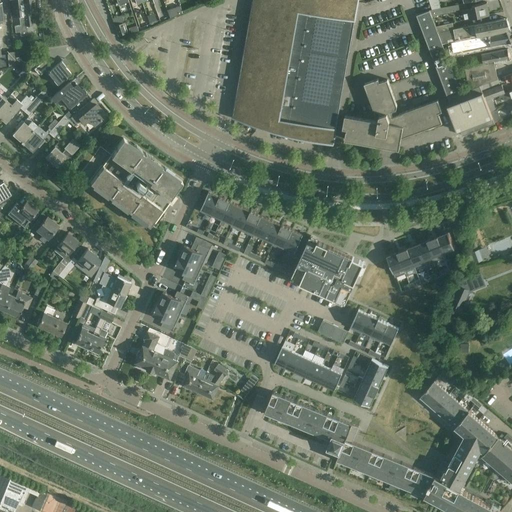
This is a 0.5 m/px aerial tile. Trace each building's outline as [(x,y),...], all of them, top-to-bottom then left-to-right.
[(28,35),(23,0),(12,0),(14,18),(20,16),(21,25),(14,25),(15,32),(21,32),(22,36),(28,35)] [(34,0),(23,0),(28,35),(28,37),(34,36),(31,13),(35,11),(34,0)] [(335,136),(359,0),(260,0),(256,22),(243,99),(251,121),(287,128),(286,131),(309,134),(309,132),(335,136)] [(441,8),(438,0),(429,0),(433,10),(441,8)] [(0,21),(5,21),(2,3),(0,3),(0,69),(18,65),(17,54),(1,56),(0,44),(0,21)] [(465,20),(467,19),(490,15),(488,3),(473,5),(474,8),(468,9),(467,3),(441,8),(433,10),(430,10),(430,11),(432,16),(433,16),(463,10),(465,20)] [(462,93),(447,55),(443,44),(436,25),(433,16),(432,16),(430,11),(417,16),(463,136),(495,123),(491,112),(486,101),(481,86),(470,89),(462,93)] [(481,24),(469,26),(454,29),(453,22),(436,25),(443,44),(452,42),(457,41),(511,30),(507,19),(481,24)] [(115,26),(119,36),(129,33),(125,23),(115,26)] [(511,42),(511,30),(457,41),(452,42),(443,44),(447,55),(455,54),(511,42)] [(508,49),(482,54),(483,60),(475,61),(476,64),(465,67),(467,75),(461,76),(462,82),(468,81),(470,89),(481,86),(499,79),(496,63),(511,60),(508,49)] [(71,74),(65,67),(61,61),(52,69),(49,66),(45,60),(34,69),(39,75),(45,69),(58,85),(65,78),(65,79),(67,78),(67,77),(71,74)] [(77,84),(78,83),(75,79),(52,99),(55,103),(62,98),(71,108),(76,104),(78,106),(80,105),(78,103),(80,101),(88,95),(89,96),(83,89),(82,90),(77,84)] [(398,114),(397,110),(398,106),(388,80),(380,83),(379,79),(365,84),(375,113),(378,112),(380,116),(379,121),(346,115),(343,128),(347,129),(345,140),(386,147),(398,149),(400,149),(402,138),(443,123),(439,113),(443,112),(438,100),(398,114)] [(501,85),(499,79),(481,86),(486,101),(493,98),(497,97),(506,93),(503,85),(501,85)] [(29,115),(42,101),(48,96),(44,90),(32,102),(24,111),(29,115)] [(511,90),(506,93),(497,97),(498,99),(500,99),(502,102),(506,101),(511,98),(511,90)] [(19,107),(24,111),(32,102),(27,96),(20,103),(11,95),(6,100),(0,107),(0,117),(0,118),(1,120),(2,119),(5,122),(19,107)] [(413,100),(415,105),(429,99),(428,95),(413,100)] [(95,106),(91,101),(72,116),(69,120),(69,121),(75,127),(76,125),(81,120),(85,124),(89,120),(94,125),(106,115),(97,104),(95,106)] [(501,121),(497,109),(491,112),(495,123),(501,121)] [(54,138),(69,121),(69,120),(65,115),(51,130),(49,133),(54,138)] [(22,144),(37,126),(27,117),(23,121),(22,120),(16,127),(17,129),(13,134),(21,142),(22,144)] [(46,132),(38,126),(40,124),(39,124),(37,126),(22,144),(23,144),(32,151),(37,146),(39,147),(45,140),(43,139),(49,133),(51,130),(49,128),(46,132)] [(160,191),(170,199),(182,181),(123,138),(90,183),(149,226),(162,209),(152,202),(160,191)] [(69,167),(76,158),(74,156),(82,147),(76,141),(64,154),(56,147),(46,158),(58,169),(64,163),(69,167)] [(4,182),(0,183),(0,210),(3,209),(2,206),(9,202),(7,198),(12,195),(4,182)] [(220,197),(209,192),(201,210),(212,215),(220,197)] [(231,201),(220,197),(212,215),(222,220),(231,201)] [(38,209),(31,203),(27,200),(22,207),(17,203),(6,217),(12,222),(14,218),(25,226),(38,209)] [(241,206),(231,201),(222,220),(233,224),(241,206)] [(251,211),(241,206),(233,224),(243,229),(251,211)] [(262,216),(251,211),(243,229),(253,234),(262,216)] [(272,220),(262,216),(253,234),(264,239),(272,220)] [(42,224),(37,220),(31,229),(35,233),(37,230),(43,235),(40,239),(45,243),(58,225),(48,217),(45,220),(44,220),(43,221),(44,221),(42,224)] [(282,225),(272,220),(264,239),(274,243),(282,225)] [(293,230),(282,225),(274,243),(284,248),(293,230)] [(304,235),(293,230),(284,248),(295,253),(304,235)] [(455,249),(448,232),(438,236),(444,253),(455,249)] [(58,246),(55,251),(64,258),(53,271),(59,276),(73,257),(80,248),(76,244),(78,241),(68,233),(58,246)] [(438,236),(428,240),(434,257),(444,253),(438,236)] [(365,263),(310,238),(291,279),(346,304),(365,263)] [(428,240),(418,244),(424,261),(434,257),(428,240)] [(418,244),(408,248),(414,265),(424,261),(418,244)] [(180,256),(180,257),(198,265),(203,254),(208,256),(210,250),(199,245),(197,251),(185,245),(183,250),(181,250),(178,255),(180,256)] [(94,263),(98,257),(88,248),(78,261),(73,257),(59,276),(63,279),(74,265),(79,268),(82,264),(88,269),(85,273),(91,277),(99,267),(94,263)] [(408,248),(398,252),(404,269),(414,265),(408,248)] [(220,252),(213,267),(220,270),(227,255),(220,252)] [(404,269),(398,252),(387,256),(394,273),(404,269)] [(485,263),(481,253),(469,257),(471,262),(467,264),(469,269),(485,263)] [(28,273),(37,261),(32,257),(23,268),(28,273)] [(198,265),(180,257),(174,268),(186,274),(183,280),(194,285),(197,279),(193,277),(198,265)] [(117,276),(116,278),(116,280),(104,274),(105,271),(100,268),(94,281),(102,285),(127,296),(130,289),(128,288),(131,283),(123,279),(124,277),(118,275),(117,277),(117,276)] [(211,275),(207,282),(213,285),(216,277),(211,275)] [(481,275),(461,283),(449,309),(460,314),(470,292),(485,286),(481,275)] [(0,308),(5,311),(12,296),(9,294),(11,289),(2,284),(0,287),(0,308)] [(41,297),(46,287),(39,284),(35,295),(40,297),(41,297)] [(124,303),(127,296),(102,285),(101,288),(104,295),(102,298),(99,297),(97,298),(94,304),(109,311),(112,304),(120,308),(122,302),(124,303)] [(22,307),(27,309),(32,298),(23,294),(23,293),(18,291),(16,297),(12,296),(5,311),(18,316),(22,307)] [(159,303),(158,304),(176,312),(182,300),(186,302),(189,296),(178,291),(175,297),(164,292),(161,297),(160,296),(157,302),(159,303)] [(193,291),(191,297),(196,300),(199,294),(193,291)] [(79,318),(86,304),(88,300),(82,295),(72,315),(79,318)] [(86,321),(92,306),(91,306),(86,304),(79,318),(86,321)] [(176,312),(158,304),(153,315),(165,320),(162,326),(173,331),(176,325),(171,323),(176,312)] [(61,336),(66,323),(53,317),(56,309),(47,305),(44,313),(41,319),(40,319),(38,324),(39,324),(38,326),(61,336)] [(369,314),(359,310),(351,326),(362,331),(369,314)] [(111,323),(114,317),(101,311),(98,317),(100,318),(105,320),(111,323)] [(379,319),(369,314),(362,331),(372,335),(379,319)] [(98,353),(106,334),(107,332),(101,329),(105,320),(100,318),(95,330),(93,334),(87,348),(98,353)] [(389,323),(379,319),(372,335),(381,340),(389,323)] [(331,338),(336,326),(324,320),(318,332),(331,338)] [(399,328),(389,323),(381,340),(392,345),(399,328)] [(336,326),(331,338),(344,343),(349,332),(336,326)] [(87,348),(93,334),(95,330),(89,327),(88,329),(82,327),(75,343),(87,348)] [(156,372),(163,355),(153,350),(159,337),(148,331),(144,339),(147,340),(144,346),(136,362),(148,368),(147,369),(155,373),(156,372)] [(186,359),(191,348),(185,345),(180,356),(186,359)] [(171,378),(178,361),(173,359),(175,355),(174,352),(166,348),(163,355),(156,372),(171,378)] [(192,361),(197,350),(191,348),(186,359),(192,361)] [(291,355),(281,350),(274,367),(284,371),(291,355)] [(291,355),(284,371),(294,376),(301,359),(291,355)] [(301,359),(294,376),(304,380),(311,364),(301,359)] [(389,366),(373,359),(368,369),(384,376),(389,366)] [(311,364),(304,380),(313,385),(321,368),(311,364)] [(225,377),(225,376),(229,371),(220,365),(216,370),(219,373),(213,383),(204,379),(199,391),(213,397),(219,385),(218,385),(224,376),(225,377)] [(199,391),(204,379),(207,372),(202,370),(200,371),(189,366),(185,375),(187,376),(184,384),(199,391)] [(321,368),(313,385),(323,389),(331,373),(321,368)] [(380,386),(384,376),(368,369),(363,379),(380,386)] [(331,373),(323,389),(333,394),(335,390),(340,380),(341,377),(331,373)] [(253,375),(238,395),(244,399),(259,379),(253,375)] [(375,396),(380,386),(363,379),(359,389),(375,396)] [(359,426),(273,392),(264,412),(271,415),(331,439),(330,442),(328,447),(340,452),(337,459),(344,462),(424,495),(434,500),(437,501),(445,506),(447,507),(456,511),(502,511),(470,494),(460,489),(481,451),(484,453),(481,456),(488,461),(511,482),(511,438),(507,434),(507,435),(503,440),(434,381),(420,398),(464,436),(449,464),(443,461),(435,476),(352,442),(359,426)] [(375,396),(359,389),(354,399),(371,406),(375,396)] [(15,511),(24,490),(28,492),(31,486),(0,472),(0,508),(8,511),(15,511)] [(39,511),(47,495),(40,492),(33,508),(39,511)]
